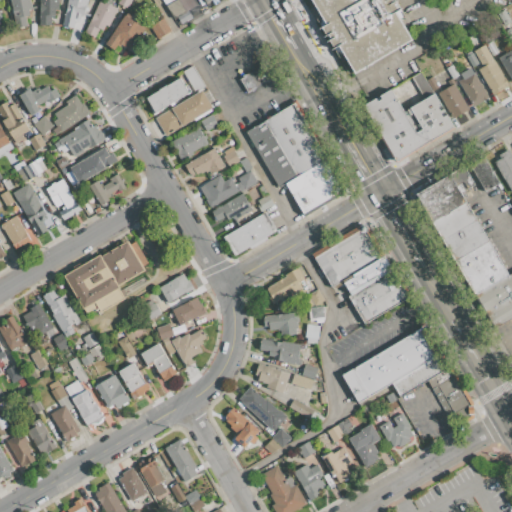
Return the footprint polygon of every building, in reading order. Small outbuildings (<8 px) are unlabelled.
[(10,0),(30,0),(32,8),(28,9),(29,15),(25,16),(27,25),(16,27),(10,0)] [(39,0),(58,0),(58,9),(55,9),(55,15),(53,15),(53,18),(51,18),(50,24),(39,24),(39,0)] [(67,0),(87,0),(84,15),(80,15),(79,22),(75,21),(73,28),(62,26),(67,0)] [(118,0),(131,0),(127,8),(117,3),(118,0)] [(165,6),(175,0),(177,0),(185,12),(174,19),(165,6)] [(310,0),(394,0),(400,9),(395,12),(411,40),(354,73),(338,46),(332,50),(319,28),(326,24),(310,0)] [(99,1),(117,9),(109,27),(105,25),(103,30),(99,29),(96,35),(86,30),(99,1)] [(496,14),(504,9),(511,21),(503,26),(496,14)] [(124,15),(144,28),(129,50),(121,44),(119,47),(117,45),(114,50),(105,44),(124,15)] [(170,31),(155,40),(147,28),(163,19),(170,31)] [(486,45),(491,42),(498,53),(493,56),(486,45)] [(478,69),(482,67),(472,51),(484,44),(508,84),(503,87),(504,88),(492,94),(478,69)] [(511,83),(498,58),(511,49),(511,83)] [(262,62),(272,79),(265,81),(260,82),(252,91),(249,90),(245,92),(238,80),(242,78),(242,74),(255,71),(258,68),(262,62)] [(205,86),(194,93),(182,71),(192,65),(205,86)] [(446,68),(453,65),(459,75),(453,79),(446,68)] [(458,82),(462,79),(460,74),(472,67),(489,97),(472,107),(469,103),(470,102),(458,82)] [(426,80),(433,76),(439,87),(433,91),(426,80)] [(154,113),(145,98),(158,90),(157,89),(166,84),(166,86),(179,78),(188,93),(154,113)] [(438,93),(454,83),(469,108),(453,118),(438,93)] [(40,90),(47,85),(50,91),(54,88),(59,97),(49,103),(47,100),(38,105),(41,109),(31,116),(18,95),(29,89),(31,92),(38,88),(40,90)] [(433,94),(453,127),(395,162),(362,106),(376,98),(378,101),(381,99),(379,96),(391,89),(416,132),(422,129),(409,108),(433,94)] [(154,118),(202,90),(213,108),(165,136),(154,118)] [(60,133),(52,121),(57,119),(53,114),(68,104),(66,101),(75,95),(82,104),(83,103),(89,113),(60,133)] [(13,103),(29,129),(21,134),(24,138),(15,144),(0,118),(0,104),(6,101),(9,106),(13,103)] [(327,159),(286,183),(278,187),(245,131),(294,103),(327,159)] [(200,121),(212,114),(218,124),(206,131),(200,121)] [(53,126),(43,135),(33,125),(43,116),(53,126)] [(83,151),(74,157),(67,145),(62,148),(58,140),(79,127),(78,125),(87,119),(92,126),(94,125),(98,131),(99,130),(105,139),(90,148),(89,146),(82,150),(83,151)] [(0,127),(12,147),(0,153),(0,127)] [(171,142),(185,133),(186,134),(199,127),(209,144),(180,161),(176,153),(177,153),(171,142)] [(28,140),(38,133),(45,145),(35,151),(28,140)] [(69,167),(104,146),(108,154),(112,152),(117,160),(78,183),(69,167)] [(223,156),(225,155),(223,151),(231,147),(239,161),(229,167),(223,156)] [(225,166),(210,174),(208,171),(206,172),(205,171),(197,175),(196,173),(191,176),(184,166),(214,148),(225,166)] [(511,193),(494,162),(500,159),(498,155),(508,149),(511,155),(511,193)] [(498,182),(483,191),(466,163),(482,154),(498,182)] [(55,161),(64,156),(69,164),(60,169),(55,161)] [(239,161),(246,157),(252,169),(250,170),(246,172),(239,161)] [(305,216),(286,183),(327,159),(346,192),(305,216)] [(17,171),(14,166),(23,160),(26,165),(17,171)] [(17,171),(26,165),(34,161),(41,172),(23,182),(17,171)] [(463,166),(473,184),(460,192),(449,174),(463,166)] [(237,178),(246,172),(250,170),(257,182),(244,190),(237,178)] [(107,198),(109,200),(100,205),(89,185),(97,180),(101,187),(111,181),(110,178),(117,174),(125,188),(107,198)] [(238,191),(209,208),(204,200),(206,199),(198,186),(219,174),(224,181),(230,178),(238,191)] [(416,194),(449,174),(460,192),(466,202),(433,222),(416,194)] [(3,182),(8,179),(12,187),(7,190),(3,182)] [(46,189),(51,186),(50,184),(54,182),(55,183),(62,179),(70,194),(73,193),(77,200),(74,201),(80,210),(64,219),(56,207),(55,207),(49,197),(50,197),(46,189)] [(42,222),(46,230),(38,235),(12,192),(27,183),(45,215),(43,216),(44,217),(44,218),(44,219),(44,220),(44,221),(43,222),(42,222)] [(267,194),(262,198),(256,188),(262,185),(267,194)] [(0,196),(0,194),(7,190),(14,201),(6,206),(0,196)] [(251,210),(234,220),(232,217),(228,219),(226,216),(217,222),(211,212),(220,207),(219,205),(241,192),(251,210)] [(273,204),(263,211),(262,209),(260,211),(256,205),(259,204),(257,200),(262,198),(267,194),(273,204)] [(433,222),(466,202),(489,240),(456,260),(433,222)] [(234,254),(223,236),(265,212),(276,230),(234,254)] [(0,225),(16,215),(30,240),(14,249),(0,225)] [(311,254),(366,222),(386,254),(352,274),(330,287),(311,254)] [(64,275),(100,254),(100,256),(127,240),(130,244),(135,241),(148,263),(143,266),(145,270),(118,286),(125,298),(100,313),(96,307),(86,313),(64,275)] [(456,260),(489,240),(510,274),(476,295),(456,260)] [(386,254),(394,269),(350,295),(343,283),(353,277),(352,274),(386,254)] [(266,288),(285,277),(284,275),(298,267),(304,278),(291,286),(294,291),(274,303),(266,288)] [(350,295),(394,269),(410,297),(364,324),(348,296),(350,295)] [(476,295),(510,274),(511,272),(511,318),(496,328),(476,295)] [(167,302),(158,288),(182,273),(186,280),(188,279),(193,289),(185,294),(184,292),(167,302)] [(323,300),(314,306),(313,304),(308,307),(303,298),(317,289),(323,300)] [(43,296),(53,290),(58,298),(65,294),(81,322),(75,325),(78,329),(66,336),(62,330),(62,331),(52,314),(53,314),(43,296)] [(171,309),(196,297),(200,304),(201,303),(206,313),(179,326),(171,309)] [(160,314),(149,320),(143,309),(145,308),(143,304),(151,300),(153,304),(155,303),(160,314)] [(38,303),(53,329),(40,336),(34,325),(29,328),(22,315),(30,310),(29,308),(38,303)] [(323,306),(325,322),(316,323),(315,319),(308,320),(307,308),(323,306)] [(281,335),(280,329),(266,331),(264,316),(293,313),(296,333),(281,335)] [(12,316),(27,342),(11,351),(0,332),(0,327),(8,323),(6,319),(12,316)] [(156,328),(168,324),(172,336),(160,340),(156,328)] [(306,324),(319,325),(318,339),(316,339),(316,344),(305,343),(306,338),(304,337),(306,324)] [(341,375),(352,369),(353,371),(356,369),(355,367),(424,326),(441,353),(358,402),(341,375)] [(201,341),(202,343),(199,345),(202,351),(191,357),(194,363),(186,367),(171,340),(178,336),(179,338),(188,333),(189,336),(200,329),(205,338),(201,341)] [(98,343),(88,348),(82,337),(92,332),(98,343)] [(52,338),(61,333),(68,345),(60,350),(52,338)] [(117,340),(125,336),(136,354),(128,359),(117,340)] [(297,365),(278,361),(279,357),(268,355),(268,351),(258,349),(261,337),(310,346),(308,356),(299,354),(297,365)] [(151,360),(146,364),(140,353),(158,343),(175,373),(163,380),(151,360)] [(105,356),(94,362),(88,350),(99,344),(105,356)] [(30,354),(40,349),(48,364),(38,369),(30,354)] [(67,361),(75,356),(87,377),(79,382),(67,361)] [(118,371),(133,362),(148,388),(133,397),(118,371)] [(4,369),(15,363),(23,376),(12,383),(4,369)] [(314,380),(300,376),(304,363),(318,368),(314,380)] [(258,364),(289,374),(283,392),(266,386),(267,384),(257,381),(258,377),(254,375),(258,364)] [(95,385),(114,374),(129,400),(116,408),(114,405),(108,408),(95,385)] [(294,374),(300,376),(314,380),(310,390),(290,383),(294,374)] [(18,381),(24,377),(28,384),(22,388),(18,381)] [(66,395),(56,401),(50,391),(52,390),(49,385),(57,380),(66,395)] [(90,424),(87,425),(71,398),(70,399),(64,388),(77,380),(83,391),(87,389),(102,416),(102,419),(101,422),(100,424),(97,425),(95,425),(92,425),(90,424)] [(238,399),(250,386),(271,406),(272,405),(278,411),(279,410),(286,416),(273,431),(238,399)] [(50,413),(64,405),(79,431),(75,433),(76,435),(66,441),(50,413)] [(232,407),(259,431),(243,448),(233,438),(237,434),(229,427),(231,425),(225,420),(227,417),(225,415),(232,407)] [(5,433),(0,435),(0,410),(9,425),(2,429),(5,433)] [(389,440),(387,441),(379,426),(388,421),(392,428),(397,426),(392,418),(401,413),(410,427),(409,428),(412,435),(408,437),(410,440),(399,446),(397,444),(393,446),(389,440)] [(26,431),(33,427),(30,423),(39,418),(56,447),(41,456),(26,431)] [(337,424),(347,418),(353,430),(343,436),(337,424)] [(348,439),(361,431),(360,430),(371,423),(380,438),(372,443),(377,452),(375,453),(378,458),(365,466),(348,439)] [(333,442),(326,431),(337,424),(343,436),(333,442)] [(271,437),(280,428),(290,437),(281,447),(271,437)] [(6,441),(23,431),(37,455),(34,457),(35,460),(25,466),(24,463),(20,465),(6,441)] [(164,448),(179,439),(196,467),(193,469),(197,475),(185,482),(164,448)] [(302,458),(296,448),(310,440),(315,450),(302,458)] [(0,446),(13,470),(9,472),(10,474),(5,477),(4,475),(0,477),(0,446)] [(321,457),(331,451),(332,453),(342,447),(352,463),(343,469),(348,476),(339,482),(334,474),(332,475),(321,457)] [(163,481),(149,488),(136,465),(150,457),(153,462),(155,460),(157,465),(155,466),(163,481)] [(292,472),(306,464),(308,468),(315,463),(322,475),(320,477),(325,486),(317,491),(319,494),(309,500),(292,472)] [(260,475),(276,466),(290,488),(295,485),(306,504),(292,511),(274,511),(271,506),(274,504),(269,495),(271,493),(260,475)] [(118,479),(122,476),(121,474),(132,468),(147,493),(132,502),(118,479)] [(105,511),(94,494),(99,491),(98,488),(108,482),(126,511),(105,511)] [(184,496),(194,490),(199,498),(189,504),(184,496)] [(67,511),(66,510),(75,505),(73,502),(81,497),(90,511),(67,511)] [(194,511),(189,504),(199,498),(204,506),(194,511)]
